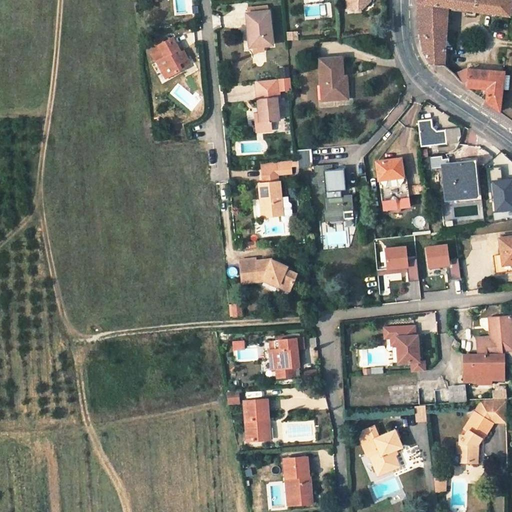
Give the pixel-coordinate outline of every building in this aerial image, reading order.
[(348,0),(357,0),(364,9),(372,1),(371,0),(348,0)] [(357,0),(348,0),(348,8),(364,9),(357,0)] [(448,6),(510,16),(511,0),(418,0),(418,2),(420,35),(422,43),(423,51),(430,65),(445,65),(448,6)] [(272,45),(269,11),(248,13),(249,32),(251,32),(252,47),(272,45)] [(173,37),(159,45),(166,57),(160,60),(170,77),(182,70),(181,68),(179,64),(188,59),(183,51),(181,52),(179,49),(173,37)] [(342,57),(320,59),(322,84),(325,84),(326,100),(348,98),(346,78),(343,78),(342,57)] [(179,64),(181,68),(190,63),(188,59),(179,64)] [(170,77),(160,60),(157,61),(167,79),(170,77)] [(488,88),(487,102),(500,111),(502,87),(504,75),(504,71),(469,69),(455,74),(468,87),(488,88)] [(261,123),(256,123),(257,132),(272,130),(271,122),(281,121),(278,98),(281,98),(279,79),(256,81),(260,114),(261,123)] [(421,147),(447,143),(446,130),(438,131),(432,127),(431,119),(418,120),(421,147)] [(456,129),(446,130),(447,143),(457,142),(457,136),(460,135),(460,128),(456,129)] [(311,149),(297,150),(298,166),(311,165),(312,163),(311,149)] [(442,156),(431,157),(432,169),(443,168),(447,200),(476,197),(472,161),(450,164),(450,158),(442,159),(442,156)] [(401,159),(377,162),(379,179),(403,176),(401,159)] [(331,165),(316,167),(316,173),(312,173),(314,193),(325,192),(327,211),(325,212),(326,220),(344,218),(343,211),(352,210),(351,196),(342,196),(342,190),(346,190),(344,168),(331,169),(331,165)] [(277,167),(262,168),(263,183),(278,181),(277,167)] [(282,202),(280,181),(278,181),(263,183),(259,183),(260,199),(262,198),(264,217),(279,216),(283,215),(282,202)] [(409,199),(381,202),(382,210),(409,207),(409,199)] [(291,221),(290,204),(287,202),(282,202),(283,215),(279,216),(280,220),(283,222),(291,221)] [(353,218),(352,210),(343,211),(344,218),(353,218)] [(511,237),(500,239),(502,255),(494,256),(497,273),(511,270),(511,237)] [(450,268),(451,278),(459,277),(457,245),(426,246),(427,269),(450,268)] [(271,260),(256,262),(256,261),(255,259),(239,261),(239,263),(241,279),(254,278),(255,281),(263,280),(264,277),(269,279),(279,284),(277,286),(287,291),(296,274),(280,266),(276,264),(277,263),(271,260)] [(262,281),(276,288),(277,286),(279,284),(269,279),(264,277),(263,280),(262,281)] [(234,316),(241,315),(240,304),(233,305),(234,316)] [(474,339),(474,354),(500,352),(511,350),(511,327),(511,316),(488,318),(488,337),(474,339)] [(413,327),(383,329),(384,339),(390,339),(396,338),(397,346),(398,363),(411,362),(412,372),(425,371),(424,361),(419,361),(417,336),(414,336),(413,327)] [(297,349),(296,338),(274,340),(275,349),(270,350),(271,360),(274,360),(275,368),(277,368),(278,378),(292,377),(292,370),(295,367),(299,366),(297,349)] [(474,354),(464,355),(466,382),(481,381),(480,379),(493,378),(505,378),(503,352),(500,352),(474,354)] [(344,410),(420,404),(418,383),(343,389),(344,410)] [(449,403),(466,402),(465,385),(448,386),(449,403)] [(240,402),(238,391),(227,391),(229,402),(240,402)] [(507,399),(481,401),(479,405),(493,404),(491,422),(492,422),(506,422),(507,399)] [(268,400),(245,401),(247,441),(266,440),(264,419),(269,419),(268,400)] [(479,405),(466,430),(467,431),(466,434),(466,437),(460,437),(460,444),(456,444),(456,445),(456,455),(461,455),(461,462),(477,463),(478,444),(475,444),(475,441),(477,437),(478,436),(481,438),(483,439),(492,422),(491,422),(493,404),(479,405)] [(426,406),(417,406),(418,421),(428,420),(426,406)] [(379,450),(374,439),(379,437),(375,426),(363,430),(360,438),(367,455),(370,455),(369,454),(379,450)] [(379,437),(374,439),(379,450),(369,454),(370,455),(373,463),(376,462),(380,473),(399,466),(395,456),(393,451),(396,450),(402,447),(400,442),(396,431),(389,433),(379,437)] [(307,458),(285,459),(286,478),(289,477),(290,496),(298,495),(298,504),(310,503),(310,495),(312,494),(310,475),(308,475),(307,458)] [(288,505),(298,504),(298,495),(290,496),(289,477),(286,478),(288,505)] [(444,490),(444,486),(437,487),(436,479),(434,479),(435,491),(444,490)]
